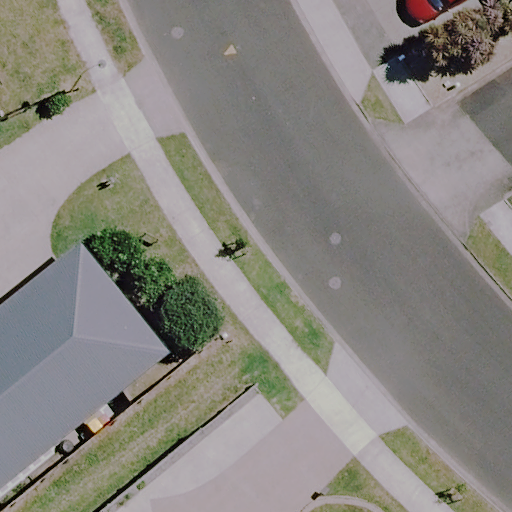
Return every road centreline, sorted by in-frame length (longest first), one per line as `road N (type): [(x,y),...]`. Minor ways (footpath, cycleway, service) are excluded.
road 1 (residential): [(339,226),(215,0)]
road 2 (residential): [(511,403),(339,226)]
road 3 (residential): [(511,121),(339,226)]
